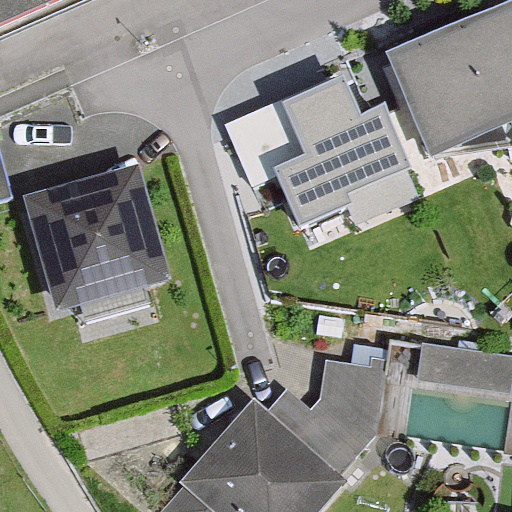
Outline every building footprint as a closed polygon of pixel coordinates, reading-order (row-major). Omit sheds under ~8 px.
[(0,0),(0,35),(78,0),(0,0)] [(511,0),(378,63),(426,164),(511,122),(511,0)] [(347,193),(411,166),(386,108),(361,118),(343,75),(282,101),(304,153),(274,166),(299,226),(352,204),(347,193)] [(0,198),(15,194),(0,141),(0,198)] [(129,168),(17,201),(49,313),(162,280),(129,168)] [(253,399),(176,484),(207,511),(319,511),(346,483),(253,399)]
